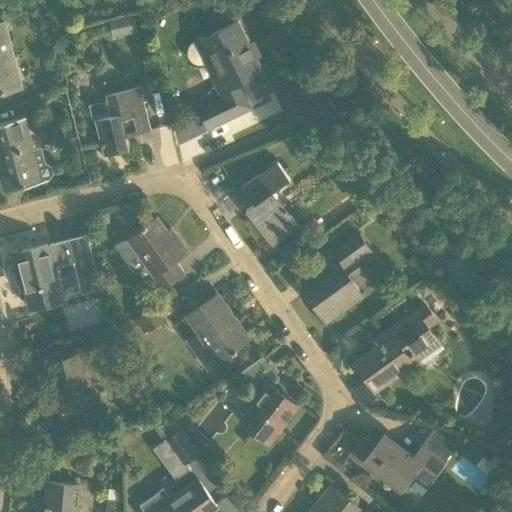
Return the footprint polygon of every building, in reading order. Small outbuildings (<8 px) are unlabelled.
[(134,18),(126,20),(129,37),(138,36),(134,18)] [(0,92),(21,87),(15,59),(5,21),(0,22),(0,92)] [(227,87),(220,90),(224,98),(200,110),(208,127),(250,107),(239,84),(262,73),(237,23),(204,39),(194,42),(191,44),(190,47),(189,50),(188,53),(189,56),(189,58),(191,61),(194,63),(196,64),(198,65),(201,65),(203,64),(214,60),(227,87)] [(112,116),(95,120),(104,155),(130,149),(126,136),(152,130),(140,87),(106,95),(112,116)] [(38,183),(31,155),(34,154),(25,117),(0,123),(0,150),(0,151),(3,161),(0,161),(0,165),(6,190),(20,186),(20,188),(38,183)] [(275,232),(281,240),(299,227),(273,192),(291,179),(278,161),(243,186),(251,198),(257,194),(261,199),(246,210),(266,238),(275,232)] [(154,276),(164,289),(185,274),(176,262),(189,253),(176,235),(172,238),(157,216),(142,227),(143,229),(128,239),(115,245),(126,260),(142,250),(158,273),(154,276)] [(354,259),(356,262),(371,252),(358,234),(323,259),(332,272),(304,292),(326,321),(362,295),(342,267),(354,259)] [(30,309),(62,301),(47,244),(12,253),(18,275),(21,274),(30,309)] [(186,316),(219,362),(250,339),(249,338),(246,340),(228,315),(231,312),(218,294),(186,316)] [(443,350),(428,327),(438,320),(426,303),(378,338),(381,343),(355,362),(375,390),(415,361),(419,367),(443,350)] [(158,305),(136,318),(144,332),(166,320),(158,305)] [(58,431),(84,425),(79,406),(94,403),(83,360),(91,358),(90,351),(44,363),(53,395),(49,396),(58,431)] [(237,375),(244,385),(270,367),(263,356),(237,375)] [(271,384),(256,403),(241,422),(268,443),(297,405),(271,384)] [(168,440),(185,464),(199,454),(182,430),(168,440)] [(474,448),(481,440),(477,438),(460,432),(455,439),(468,449),(471,446),(474,448)] [(418,468),(432,479),(447,461),(424,443),(414,457),(385,434),(374,447),(363,438),(350,455),(363,466),(366,463),(401,490),(418,468)] [(170,499),(162,489),(140,505),(145,511),(210,511),(218,507),(198,479),(170,499)] [(44,511),(74,511),(77,485),(47,482),(44,511)] [(363,511),(364,511),(331,486),(317,503),(321,506),(315,511),(363,511)] [(106,511),(120,511),(121,501),(108,500),(106,511)]
